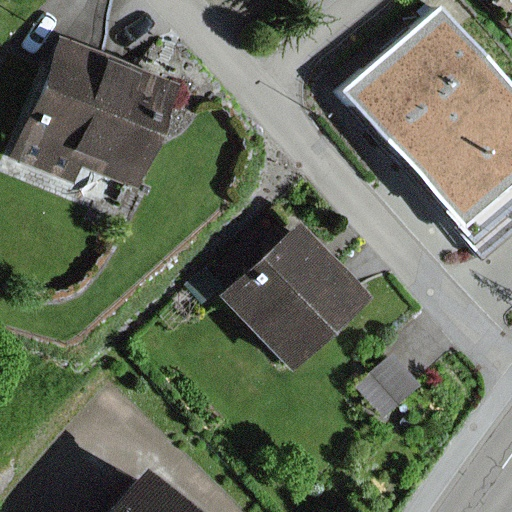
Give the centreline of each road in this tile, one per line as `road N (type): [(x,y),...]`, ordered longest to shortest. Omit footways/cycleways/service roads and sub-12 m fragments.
road 1 (residential): [(511,382),(255,91)]
road 2 (residential): [(255,91),(360,0)]
road 3 (residential): [(255,91),(169,0)]
